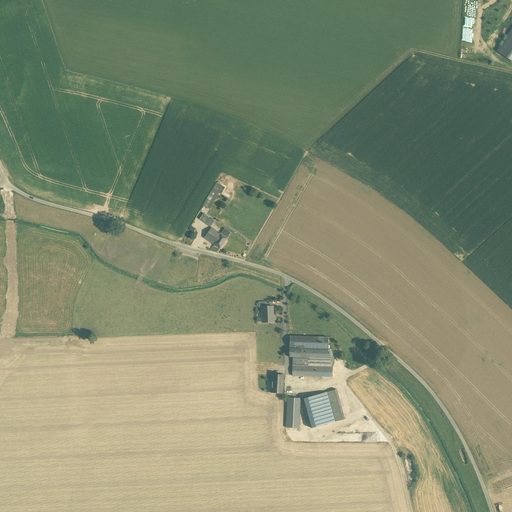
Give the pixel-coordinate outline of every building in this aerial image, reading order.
[(511,31),(498,51),(511,60),(511,31)] [(214,221),(203,213),(199,219),(210,227),(214,221)] [(220,233),(212,227),(204,237),(213,244),(214,244),(220,248),(231,232),(225,228),(221,233),(220,233)] [(266,307),(262,307),(263,322),(274,322),(274,317),(273,317),(272,306),(266,307)] [(300,336),(290,336),(289,357),(293,357),(299,357),(300,336)] [(328,337),(300,336),(299,357),(299,366),(299,376),(332,377),(333,367),(331,367),(308,366),(308,363),(331,364),(332,364),(328,349),(328,337)] [(284,375),(271,374),(272,374),(271,392),(270,392),(283,393),(282,393),(283,375),(284,375)] [(337,389),(327,392),(335,422),(345,419),(337,389)] [(327,392),(303,398),(312,428),(335,422),(327,392)] [(300,398),(288,398),(286,428),(299,428),(300,398)]
